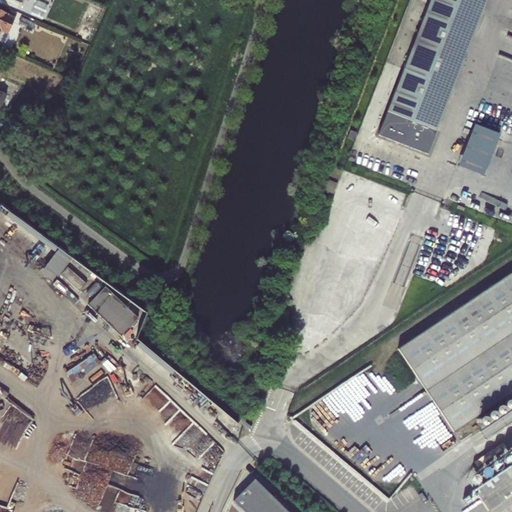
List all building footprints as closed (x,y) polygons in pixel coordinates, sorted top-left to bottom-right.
[(493,0),(437,0),(387,129),(436,148),(493,0)] [(0,40),(4,43),(15,17),(0,10),(0,40)] [(23,19),(21,24),(25,26),(24,28),(32,31),(35,23),(23,19)] [(0,120),(0,126),(7,130),(9,125),(0,120)] [(502,134),(477,124),(460,165),(485,175),(502,134)] [(360,125),(357,133),(362,135),(366,127),(360,125)] [(44,268),(57,278),(70,261),(56,251),(44,268)] [(60,274),(79,292),(86,284),(67,267),(60,274)] [(511,276),(400,352),(454,433),(511,394),(511,276)] [(104,287),(88,305),(120,336),(137,318),(104,287)] [(511,511),(511,465),(474,491),(488,511),(511,511)]
